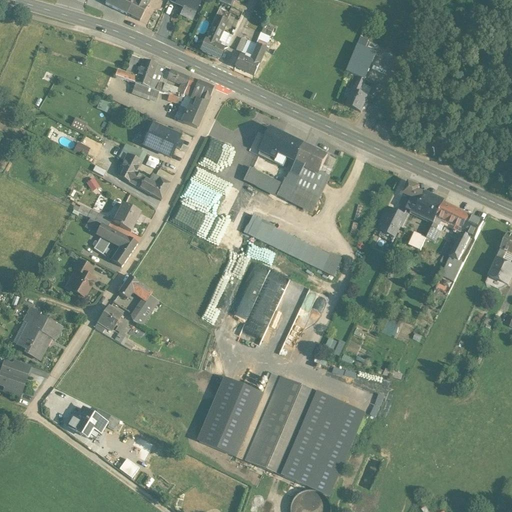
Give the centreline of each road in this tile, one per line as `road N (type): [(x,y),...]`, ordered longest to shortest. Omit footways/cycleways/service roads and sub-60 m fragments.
road 1 (residential): [(226,81),(146,241),(28,414),(97,463)]
road 2 (secondary): [(511,211),(226,81)]
road 3 (secondary): [(217,77),(104,28),(7,0)]
